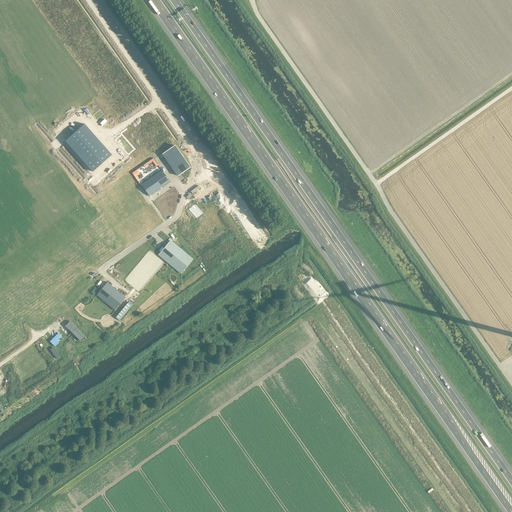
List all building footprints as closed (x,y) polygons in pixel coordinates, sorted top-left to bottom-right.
[(65,26),(53,27),(55,44),(67,43),(65,26)] [(23,67),(26,91),(59,88),(57,64),(23,67)] [(84,124),(65,141),(93,172),(112,155),(84,124)] [(175,145),(162,154),(178,176),(190,167),(175,145)] [(161,170),(141,184),(149,196),(169,181),(161,170)] [(203,215),(192,223),(199,233),(210,226),(203,215)] [(170,241),(159,254),(170,264),(171,263),(178,269),(177,270),(181,273),(192,259),(170,241)] [(107,282),(96,295),(101,299),(101,297),(112,306),(111,307),(115,310),(125,297),(107,282)] [(37,317),(31,321),(37,330),(43,326),(37,317)] [(65,326),(62,329),(65,333),(69,329),(78,338),(79,338),(80,340),(81,341),(83,339),(85,337),(70,321),(68,323),(65,326)] [(58,333),(50,341),(53,345),(62,336),(58,333)] [(14,334),(8,338),(14,347),(20,342),(14,334)]
